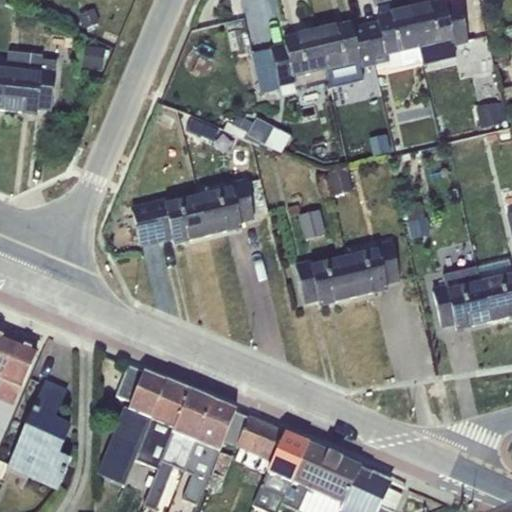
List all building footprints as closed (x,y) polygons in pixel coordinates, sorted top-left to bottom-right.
[(500,0),(480,0),(482,9),(502,5),(500,0)] [(444,4),(410,12),(422,63),(423,67),(457,60),(454,48),(468,45),(459,7),(445,10),(444,4)] [(95,9),(78,16),(83,30),(100,24),(95,9)] [(422,63),(410,12),(377,19),(378,26),(365,29),(373,65),(388,62),(391,71),(422,63)] [(373,65),(365,29),(352,32),(351,26),(317,34),(329,83),(330,89),(363,82),(360,67),(373,65)] [(329,83),(317,34),(284,41),(285,47),(271,50),(280,90),(281,94),(329,83)] [(82,46),(80,67),(102,70),(105,50),(82,46)] [(280,90),(271,50),(251,55),(260,95),(280,90)] [(507,50),(493,53),(497,71),(511,67),(507,50)] [(8,53),(6,72),(2,111),(36,115),(37,109),(51,110),(57,63),(42,61),(42,57),(8,53)] [(501,123),(508,121),(504,102),(476,108),(481,130),(502,126),(501,123)] [(227,124),(224,131),(281,154),(291,137),(256,118),(253,124),(239,116),(233,126),(227,124)] [(192,120),(188,132),(213,142),(218,130),(192,120)] [(387,136),(370,139),(373,157),(390,153),(387,136)] [(348,169),(327,174),(333,197),(353,192),(348,169)] [(230,191),(198,199),(207,237),(241,228),(240,222),(254,219),(245,183),(229,186),(230,191)] [(166,203),(132,211),(140,247),(172,239),(174,245),(207,237),(198,199),(167,206),(166,203)] [(410,224),(408,224),(411,241),(431,237),(427,220),(425,220),(422,204),(406,207),(410,224)] [(319,212),(299,217),(305,241),(326,236),(319,212)] [(376,253),(344,260),(353,298),(387,290),(385,284),(399,281),(390,243),(375,247),(376,253)] [(311,261),(295,265),(304,304),(318,300),(319,306),(353,298),(344,260),(313,268),(311,261)] [(509,262),(477,269),(490,322),(511,316),(511,271),(511,272),(509,262)] [(490,322),(477,269),(443,278),(445,286),(432,289),(441,327),(454,324),(456,330),(490,322)] [(0,401),(13,407),(36,352),(0,336),(0,401)] [(134,461),(166,383),(128,367),(115,398),(132,405),(129,411),(124,409),(97,475),(124,486),(134,461)] [(0,462),(0,480),(2,481),(7,470),(58,493),(72,461),(60,456),(72,427),(55,419),(66,392),(45,383),(9,466),(0,462)] [(158,470),(189,392),(166,383),(134,461),(158,470)] [(183,473),(212,402),(189,392),(158,470),(144,508),(153,511),(156,511),(174,469),(183,473)] [(237,447),(249,419),(212,402),(183,473),(192,477),(182,502),(197,508),(205,488),(217,493),(232,458),(219,452),(224,442),(237,447)] [(268,476),(286,435),(249,419),(237,447),(240,449),(234,462),(268,476)] [(280,511),(282,507),(309,445),(286,435),(268,476),(254,508),(262,511),(280,511)] [(295,511),(339,511),(359,468),(309,445),(282,507),(295,511)] [(391,482),(359,468),(339,511),(390,511),(380,507),(391,482)] [(394,511),(404,489),(391,482),(380,507),(390,511),(394,511)]
